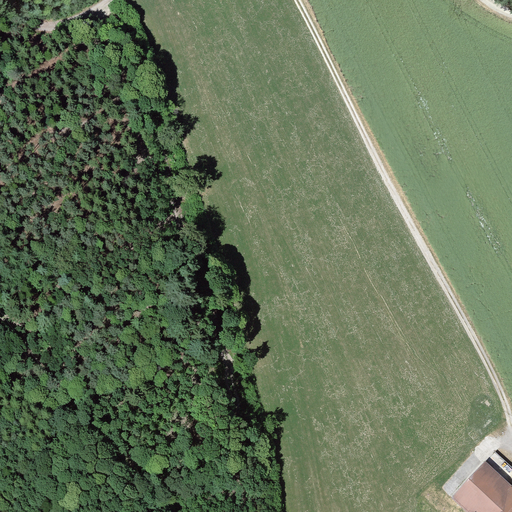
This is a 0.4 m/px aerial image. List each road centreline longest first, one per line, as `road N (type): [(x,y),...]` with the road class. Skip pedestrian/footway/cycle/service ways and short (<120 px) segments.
road 1 (track): [(296,0),(511,421)]
road 2 (track): [(9,0),(31,27),(52,29),(110,0)]
